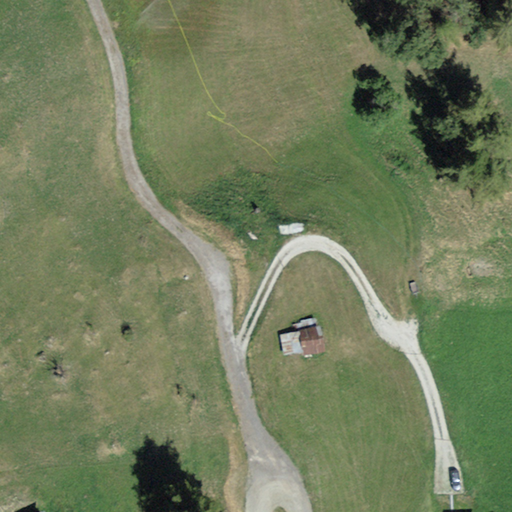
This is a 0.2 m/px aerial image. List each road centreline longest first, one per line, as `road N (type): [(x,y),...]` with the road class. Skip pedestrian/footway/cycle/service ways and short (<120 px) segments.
road 1 (track): [(297,511),(231,369),(208,259),(133,183),(121,82),(89,0)]
road 2 (track): [(231,369),(274,268),(314,247),(351,271),(433,392),(448,484)]
